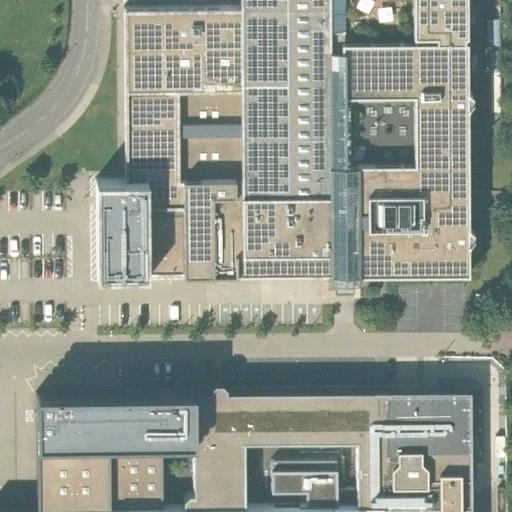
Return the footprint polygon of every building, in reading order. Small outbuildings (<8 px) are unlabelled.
[(466,0),(238,0),(239,6),(123,8),(124,180),(94,180),(96,276),(147,276),(183,276),(242,276),(277,275),(329,275),(344,275),(360,275),(468,274),(468,238),(474,232),(468,226),(467,220),(468,194),(467,136),(467,103),(473,96),(467,90),(466,39),(466,35),(466,0)] [(466,285),(444,286),(444,303),(467,302),(466,285)] [(469,511),(469,456),(469,448),(469,391),(420,392),(377,392),(364,392),(225,393),(225,388),(221,384),(214,384),(210,389),(210,393),(193,393),(193,442),(194,496),(189,496),(184,501),(184,507),(161,508),(110,508),(110,511),(469,511)] [(193,442),(193,393),(35,394),(36,443),(110,443),(161,442),(193,442)] [(36,443),(37,509),(0,509),(0,511),(110,511),(110,508),(161,508),(161,442),(110,443),(36,443)]
